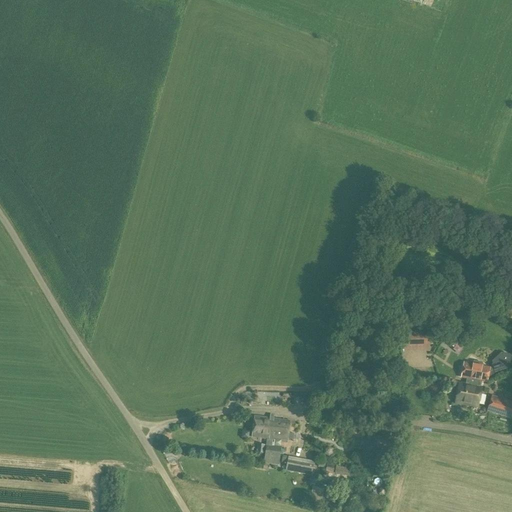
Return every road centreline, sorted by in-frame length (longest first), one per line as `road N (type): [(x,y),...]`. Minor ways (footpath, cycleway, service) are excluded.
road 1 (unknown): [(137,431),(223,411),(290,408),(511,440)]
road 2 (unclassified): [(0,215),(185,511)]
